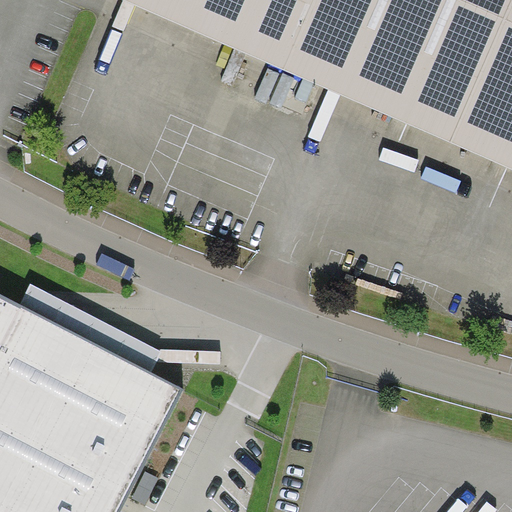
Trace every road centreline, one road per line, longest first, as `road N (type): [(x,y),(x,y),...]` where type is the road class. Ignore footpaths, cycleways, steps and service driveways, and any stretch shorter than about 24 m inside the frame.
road 1 (residential): [(0,190),(338,346),(511,391)]
road 2 (unknown): [(171,511),(268,314)]
road 3 (unknown): [(511,473),(388,456),(348,479),(327,511)]
